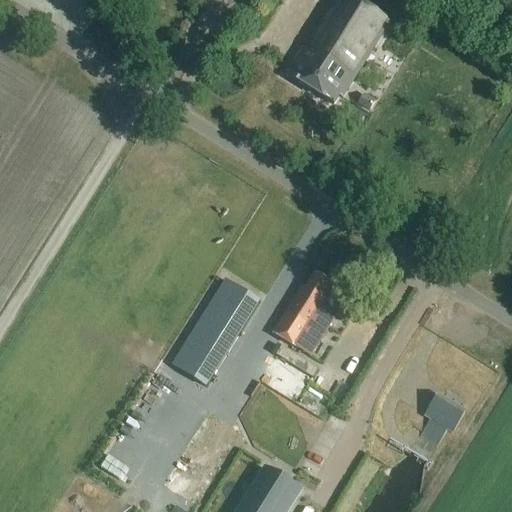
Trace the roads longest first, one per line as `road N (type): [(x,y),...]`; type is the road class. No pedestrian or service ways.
road 1 (unclassified): [(511,322),(0,0)]
road 2 (track): [(145,92),(0,330)]
road 3 (track): [(423,511),(511,375)]
